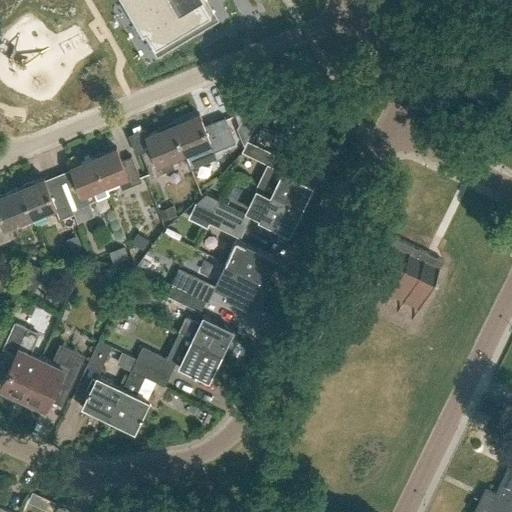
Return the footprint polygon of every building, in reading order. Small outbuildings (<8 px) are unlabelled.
[(123,0),(141,29),(144,27),(155,46),(211,12),(203,0),(123,0)] [(173,124),(184,152),(208,142),(212,151),(235,142),(225,116),(204,125),(199,113),(173,124)] [(242,123),(238,129),(244,144),(252,128),(242,123)] [(184,152),(173,124),(147,134),(152,147),(141,151),(151,176),(174,166),(170,157),(184,152)] [(256,187),(300,209),(312,184),(280,169),(285,158),(247,141),(242,151),(267,163),(256,187)] [(93,156),(105,183),(118,178),(122,189),(142,181),(132,156),(121,160),(116,147),(93,156)] [(109,195),(105,183),(93,156),(71,165),(76,178),(66,182),(76,207),(87,203),(97,199),(97,200),(109,195)] [(20,186),(32,216),(54,207),(60,219),(74,214),(62,184),(49,189),(44,177),(20,186)] [(5,227),(32,216),(20,186),(0,194),(0,216),(0,217),(0,216),(0,242),(10,238),(5,227)] [(289,232),(300,209),(256,187),(247,206),(261,213),(259,218),(289,232)] [(213,211),(245,227),(251,216),(218,200),(213,211)] [(164,220),(178,214),(174,205),(160,210),(164,220)] [(240,238),(245,227),(213,211),(208,222),(240,238)] [(144,249),(150,238),(138,231),(132,241),(144,249)] [(439,268),(443,260),(435,256),(427,252),(392,235),(383,254),(388,257),(375,285),(420,306),(438,267),(439,268)] [(235,267),(265,281),(270,270),(274,272),(280,259),(247,243),(246,245),(236,240),(225,262),(235,267)] [(108,248),(113,263),(131,256),(125,242),(108,248)] [(253,307),(265,281),(235,267),(223,292),(253,307)] [(125,287),(131,274),(119,269),(114,281),(125,287)] [(173,284),(206,300),(212,288),(179,272),(173,284)] [(201,311),(206,300),(173,284),(168,295),(201,311)] [(179,332),(222,352),(233,329),(204,315),(200,321),(187,315),(179,332)] [(20,402),(41,357),(29,352),(38,333),(15,323),(4,347),(16,352),(0,386),(9,391),(7,396),(20,402)] [(209,378),(222,352),(179,332),(167,356),(180,362),(180,364),(209,378)] [(100,372),(112,346),(99,339),(87,365),(100,372)] [(41,357),(20,402),(33,408),(35,403),(45,408),(58,379),(69,385),(83,355),(61,345),(52,362),(41,357)] [(137,359),(170,375),(176,362),(143,346),(137,359)] [(165,385),(170,375),(137,359),(123,386),(109,416),(135,429),(142,414),(143,415),(144,413),(146,413),(150,413),(154,406),(151,402),(148,401),(149,399),(136,392),(141,383),(136,380),(140,373),(165,385)] [(109,416),(123,386),(98,374),(84,404),(109,416)] [(511,511),(511,462),(492,504),(482,499),(475,511),(511,511)] [(54,501),(45,497),(40,506),(50,510),(54,501)]
